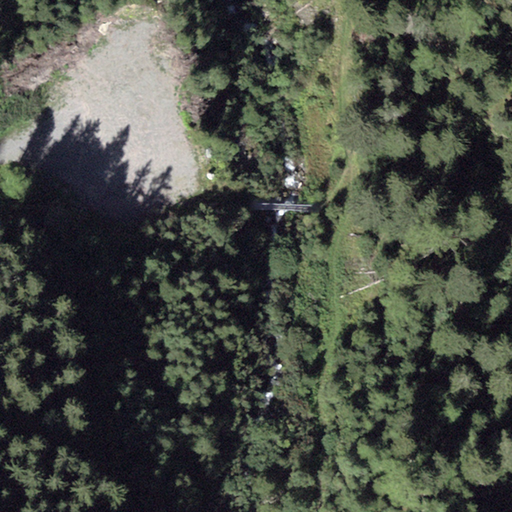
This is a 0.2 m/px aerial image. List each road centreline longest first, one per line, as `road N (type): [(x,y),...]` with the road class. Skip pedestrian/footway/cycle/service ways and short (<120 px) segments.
road 1 (track): [(288,157),(196,172),(111,133),(0,148)]
road 2 (track): [(288,157),(310,0)]
